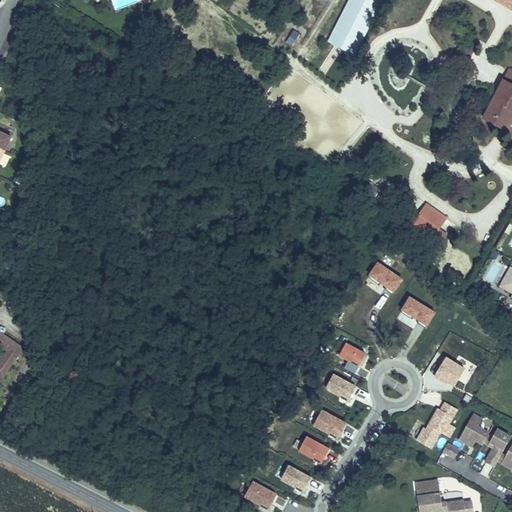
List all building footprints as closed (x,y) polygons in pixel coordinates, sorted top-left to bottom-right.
[(511,0),(494,0),(511,10),(511,0)] [(287,43),(293,46),(299,34),(293,31),(287,43)] [(451,59),(465,67),(474,51),(461,43),(451,59)] [(511,71),(509,70),(484,118),(505,130),(511,116),(511,71)] [(0,149),(4,152),(11,137),(0,132),(0,149)] [(425,203),(410,225),(432,239),(447,217),(425,203)] [(402,279),(378,263),(368,277),(380,285),(381,283),(386,286),(384,289),(392,294),(402,279)] [(511,268),(500,286),(511,292),(511,295),(510,298),(511,299),(511,268)] [(435,313),(410,297),(401,312),(412,319),(414,317),(419,320),(417,323),(425,328),(435,313)] [(0,345),(7,351),(0,361),(0,376),(2,378),(24,348),(3,334),(2,336),(0,334),(0,345)] [(366,355),(346,344),(340,355),(360,366),(366,355)] [(465,369),(446,357),(435,376),(442,380),(443,378),(455,385),(465,369)] [(360,366),(349,360),(344,367),(356,373),(360,366)] [(333,375),(326,388),(349,400),(356,387),(333,375)] [(457,409),(445,402),(441,410),(438,408),(427,429),(424,428),(417,441),(431,449),(440,432),(450,438),(456,428),(449,424),(457,409)] [(322,412),(315,426),(338,438),(345,425),(322,412)] [(473,415),(459,439),(470,445),(471,443),(474,444),(476,440),(483,444),(484,442),(488,435),(489,433),(478,427),(482,420),(473,415)] [(502,453),(511,438),(496,429),(492,438),(488,444),(494,448),(496,449),(495,452),(493,451),(486,463),(494,467),(498,460),(502,453)] [(307,437),(299,450),(315,459),(317,460),(322,463),(329,450),(307,437)] [(447,444),(443,452),(455,458),(459,450),(447,444)] [(511,444),(506,456),(502,463),(511,468),(511,444)] [(485,464),(480,472),(487,476),(492,468),(485,464)] [(289,466),(282,479),(297,487),(300,489),(304,491),(312,478),(289,466)] [(438,480),(416,483),(419,511),(465,511),(464,502),(464,500),(441,503),(438,480)] [(245,496),(269,509),(277,495),(253,482),(245,496)] [(473,511),(472,501),(464,502),(465,511),(473,511)]
